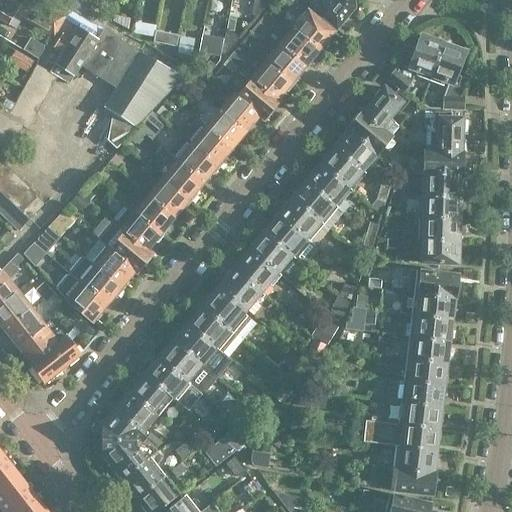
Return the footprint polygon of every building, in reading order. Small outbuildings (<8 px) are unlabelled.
[(31,0),(0,0),(0,19),(8,25),(8,24),(14,28),(20,18),(52,37),(67,12),(48,0),(44,7),(31,0)] [(270,2),(257,0),(254,0),(254,3),(251,15),(258,17),(270,2)] [(321,0),(323,10),(327,14),(323,19),(336,30),(354,9),(352,0),(321,0)] [(101,20),(83,10),(79,17),(96,27),(101,20)] [(307,11),(293,29),(321,52),(326,46),(326,43),(333,33),(307,11)] [(260,20),(255,26),(265,35),(270,28),(260,20)] [(135,22),(133,34),(144,36),(146,25),(135,22)] [(265,35),(255,26),(250,32),(260,41),(265,35)] [(62,35),(58,42),(85,59),(97,41),(78,28),(70,40),(62,35)] [(315,59),(321,52),(293,29),(279,46),(305,68),(312,59),(315,59)] [(153,42),(175,47),(177,36),(155,31),(153,42)] [(97,41),(85,59),(80,67),(116,90),(103,109),(112,114),(107,140),(106,141),(115,150),(127,137),(135,129),(144,119),(183,78),(103,32),(97,41)] [(224,34),(218,63),(238,39),(234,36),(224,34)] [(398,70),(397,73),(411,84),(415,72),(430,78),(443,44),(441,44),(440,41),(434,39),(431,40),(425,38),(424,40),(422,39),(420,45),(418,44),(414,55),(403,51),(396,69),(398,70)] [(37,59),(44,48),(29,39),(22,50),(37,59)] [(85,59),(58,42),(53,48),(62,54),(49,73),(56,78),(68,85),(80,67),(85,59)] [(444,45),(443,44),(430,78),(447,84),(442,97),(442,110),(462,110),(462,97),(460,97),(466,80),(455,76),(461,60),(459,60),(461,54),(460,53),(460,51),(454,49),(453,46),(446,44),(444,45)] [(297,76),(305,68),(279,46),(265,63),(293,86),(298,80),(297,76)] [(26,72),(32,62),(15,52),(9,62),(26,72)] [(233,52),(227,59),(237,68),(243,61),(233,52)] [(222,65),(222,66),(233,74),(237,68),(227,59),(222,65)] [(265,63),(251,79),(277,101),(284,92),(287,93),(293,86),(265,63)] [(50,88),(56,78),(49,73),(36,66),(30,77),(50,88)] [(403,93),(411,84),(397,73),(395,71),(388,80),(403,93)] [(194,72),(185,82),(193,89),(202,78),(194,72)] [(24,87),(45,99),(50,88),(30,77),(24,87)] [(280,103),(277,101),(251,79),(236,97),(259,117),(258,117),(264,122),(266,120),(268,118),(272,114),(273,111),(280,103)] [(39,109),(45,99),(24,87),(18,98),(39,109)] [(170,99),(170,100),(177,104),(184,94),(178,89),(170,99)] [(380,130),(380,129),(395,111),(399,114),(409,103),(396,92),(392,96),(384,89),(382,91),(379,92),(374,97),(374,100),(362,115),(380,130)] [(231,96),(219,112),(247,135),(252,129),(251,125),(258,117),(259,117),(236,97),(234,99),(231,96)] [(33,120),(39,109),(18,98),(14,105),(12,108),(33,120)] [(10,114),(12,108),(14,105),(6,100),(1,109),(10,114)] [(247,135),(219,112),(211,105),(197,122),(231,150),(238,141),(241,142),(247,135)] [(155,113),(156,114),(163,120),(168,113),(161,107),(155,113)] [(0,162),(2,163),(22,127),(7,119),(10,114),(1,109),(0,108),(0,162)] [(27,130),(33,120),(12,108),(10,114),(7,119),(22,127),(27,130)] [(460,154),(461,154),(461,134),(463,132),(464,125),(462,123),(462,120),(450,119),(451,113),(424,112),(423,127),(425,128),(425,153),(428,153),(460,154)] [(347,132),(348,132),(375,155),(382,147),(379,145),(388,136),(380,129),(380,130),(362,115),(362,114),(360,116),(357,116),(353,121),(353,124),(347,132)] [(152,126),(144,119),(135,129),(143,136),(152,126)] [(181,138),(219,169),(224,162),(223,159),(231,150),(197,122),(195,121),(181,138)] [(134,145),(143,136),(135,129),(127,137),(134,145)] [(339,142),(334,149),(365,175),(371,167),(368,164),(375,155),(348,132),(347,132),(347,133),(344,133),(339,139),(339,142)] [(213,175),(219,169),(181,138),(167,155),(176,162),(203,184),(210,175),(213,175)] [(321,165),(320,166),(347,189),(355,179),(359,182),(365,175),(334,149),(328,156),(325,156),(320,162),(321,165)] [(461,154),(460,154),(428,153),(427,165),(424,165),(424,175),(460,176),(460,177),(461,177),(461,167),(463,165),(463,158),(461,156),(461,154)] [(114,156),(108,163),(118,171),(124,164),(114,156)] [(394,172),(397,169),(402,163),(395,157),(387,166),(394,172)] [(195,193),(203,184),(176,162),(162,179),(190,203),(196,196),(195,193)] [(0,183),(11,172),(2,163),(0,165),(0,183)] [(408,163),(402,163),(397,169),(398,170),(398,175),(408,175),(408,163)] [(311,175),(306,182),(337,208),(343,201),(340,198),(347,189),(320,166),(319,167),(316,167),(311,172),(311,175)] [(20,181),(11,172),(0,183),(0,194),(3,198),(20,181)] [(460,178),(460,177),(460,176),(424,175),(423,187),(419,187),(419,197),(459,198),(460,189),(462,187),(462,180),(460,178)] [(185,209),(190,203),(162,179),(148,196),(174,218),(182,209),(185,209)] [(383,179),(379,190),(388,192),(391,181),(383,179)] [(20,181),(3,198),(11,206),(28,189),(20,181)] [(337,208),(306,182),(300,189),(297,190),(292,195),(293,198),(292,199),(327,229),(329,230),(343,213),(337,208)] [(396,182),(392,194),(401,196),(405,185),(396,182)] [(36,197),(28,189),(11,206),(19,214),(20,213),(36,197)] [(86,190),(81,196),(88,203),(94,197),(86,190)] [(385,204),(388,192),(379,190),(376,201),(385,204)] [(89,204),(81,196),(78,194),(71,202),(82,212),(89,204)] [(398,208),(401,196),(392,194),(389,205),(398,208)] [(148,196),(134,213),(162,236),(168,230),(167,227),(174,218),(148,196)] [(36,197),(20,213),(28,221),(44,205),(36,197)] [(459,207),(459,198),(419,197),(418,207),(423,207),(423,219),(459,220),(459,219),(461,216),(461,210),(459,207)] [(329,230),(327,229),(292,199),(291,200),(288,201),(283,206),(283,209),(277,216),(305,240),(317,250),(332,233),(329,230)] [(162,236),(134,213),(126,206),(112,223),(146,252),(147,251),(154,243),(157,243),(162,236)] [(47,228),(60,239),(60,238),(74,222),(63,211),(47,228)] [(297,249),(305,240),(277,216),(277,217),(274,218),(269,223),(269,226),(263,233),(291,257),(294,260),(301,266),(308,258),(297,249)] [(459,222),(459,220),(423,219),(422,231),(418,231),(418,241),(458,242),(458,233),(461,231),(461,224),(459,222)] [(146,252),(112,223),(97,241),(134,272),(137,274),(143,266),(146,265),(149,260),(150,258),(152,256),(147,251),(146,252)] [(375,237),(378,226),(369,223),(366,235),(375,237)] [(46,254),(60,239),(47,228),(34,243),(42,250),(46,254)] [(391,231),(391,240),(402,241),(403,231),(391,231)] [(0,241),(6,247),(13,239),(7,233),(0,240),(0,241)] [(249,250),(280,276),(294,260),(291,257),(263,233),(262,234),(260,235),(255,240),(255,243),(249,250)] [(375,237),(366,235),(363,246),(371,249),(375,237)] [(127,281),(134,272),(97,241),(83,258),(122,290),(128,284),(127,281)] [(458,251),(458,242),(418,241),(417,251),(422,251),(421,264),(457,265),(457,263),(460,260),(460,253),(458,251)] [(42,250),(34,243),(33,243),(24,254),(32,263),(42,250)] [(401,243),(385,243),(385,252),(401,252),(401,243)] [(233,270),(232,271),(260,294),(260,293),(268,284),(271,287),(280,276),(249,250),(240,261),(237,261),(233,267),(233,270)] [(0,305),(17,292),(8,281),(19,273),(14,269),(23,260),(17,254),(0,272),(0,271),(0,305)] [(70,274),(107,305),(114,297),(117,297),(122,290),(83,258),(70,274)] [(346,273),(352,279),(358,273),(352,267),(346,273)] [(219,287),(218,288),(245,311),(253,301),(257,304),(264,296),(260,293),(260,294),(232,271),(226,278),(223,278),(219,284),(219,287)] [(419,283),(418,294),(454,299),(455,299),(455,297),(457,295),(458,288),(456,286),(457,276),(416,272),(415,282),(419,283)] [(100,313),(107,305),(70,274),(56,291),(66,301),(92,323),(93,321),(97,321),(101,316),(100,313)] [(381,280),(368,278),(367,287),(380,289),(381,280)] [(35,291),(41,297),(49,288),(44,282),(35,291)] [(351,288),(343,284),(338,295),(346,299),(351,288)] [(55,294),(49,288),(41,297),(46,302),(55,294)] [(243,314),(245,311),(218,288),(209,298),(206,299),(201,304),(202,307),(201,308),(241,342),(255,324),(243,314)] [(398,293),(383,291),(382,300),(397,302),(398,293)] [(0,325),(4,331),(31,309),(17,292),(0,305),(0,325)] [(399,314),(411,316),(451,320),(451,319),(454,317),(454,310),(453,308),(454,299),(418,294),(414,293),(414,294),(402,292),(399,314)] [(348,304),(337,296),(330,311),(342,319),(348,304)] [(354,307),(366,309),(368,297),(356,296),(354,307)] [(227,359),(241,342),(201,308),(195,315),(192,316),(187,321),(187,324),(187,325),(227,359)] [(345,322),(345,330),(362,331),(365,309),(352,308),(351,323),(345,322)] [(10,343),(15,349),(44,327),(31,309),(4,331),(11,340),(10,343)] [(396,314),(380,312),(379,321),(395,323),(396,314)] [(81,319),(75,314),(67,323),(73,328),(81,319)] [(414,326),(413,338),(449,342),(449,340),(451,339),(452,332),(450,330),(451,320),(411,316),(410,326),(414,326)] [(310,336),(311,337),(327,346),(337,328),(321,318),(310,336)] [(98,334),(81,319),(73,328),(91,343),(98,334)] [(24,356),(31,364),(31,365),(58,344),(58,343),(66,337),(61,332),(53,338),(47,330),(51,327),(48,324),(44,327),(15,349),(21,356),(24,356)] [(173,341),(173,342),(216,378),(230,361),(227,359),(187,325),(181,332),(178,333),(173,338),(173,341)] [(393,336),(378,334),(377,343),(392,345),(393,336)] [(80,355),(66,337),(58,343),(58,344),(31,365),(31,364),(29,366),(43,384),(80,355)] [(412,348),(410,359),(410,360),(446,364),(446,362),(448,361),(449,354),(448,351),(449,342),(413,338),(408,337),(407,348),(412,348)] [(327,347),(313,341),(305,359),(319,366),(327,347)] [(202,395),(216,378),(173,342),(166,349),(163,350),(159,355),(159,358),(158,359),(186,382),(190,385),(202,395)] [(391,358),(375,356),(374,365),(390,367),(391,358)] [(186,382),(158,359),(152,366),(149,367),(144,373),(144,376),(144,377),(172,399),(180,390),(183,393),(190,385),(186,382)] [(409,370),(408,382),(443,386),(444,384),(446,383),(447,376),(445,373),(446,364),(410,360),(410,359),(406,359),(405,369),(409,370)] [(300,361),(285,377),(296,388),(311,372),(300,361)] [(157,417),(172,399),(144,377),(143,377),(140,378),(136,383),(136,386),(129,394),(157,417)] [(316,378),(314,393),(333,396),(335,380),(316,378)] [(401,404),(405,404),(441,408),(442,399),(444,397),(445,390),(443,388),(443,386),(408,382),(392,380),(390,394),(388,393),(387,401),(401,403),(401,404)] [(280,402),(291,390),(284,384),(273,396),(280,402)] [(370,401),(385,403),(387,393),(371,391),(370,401)] [(325,409),(327,395),(314,393),(307,392),(306,407),(325,409)] [(142,435),(157,417),(129,394),(128,395),(125,396),(121,401),(121,404),(115,412),(142,435)] [(398,426),(402,426),(438,430),(439,420),(442,419),(442,412),(441,410),(441,408),(405,404),(404,416),(399,415),(398,426)] [(248,422),(256,412),(247,405),(233,421),(235,423),(235,424),(253,438),(258,431),(255,429),(248,422)] [(101,428),(101,441),(136,442),(142,444),(147,439),(146,439),(142,435),(115,412),(113,414),(112,413),(103,424),(101,428)] [(384,414),(369,412),(367,422),(383,423),(384,414)] [(438,431),(438,430),(402,426),(401,437),(397,437),(395,447),(400,448),(400,447),(436,452),(437,442),(439,440),(440,434),(438,431)] [(150,434),(146,439),(147,439),(158,447),(162,443),(150,434)] [(382,436),(366,435),(365,444),(380,445),(382,436)] [(222,440),(205,454),(215,468),(236,452),(222,440)] [(142,445),(142,444),(136,442),(101,441),(101,454),(103,459),(112,470),(121,480),(149,458),(150,459),(157,453),(155,450),(142,445)] [(191,443),(181,451),(186,457),(196,450),(191,443)] [(393,469),(397,470),(397,469),(433,473),(434,464),(436,462),(437,456),(435,453),(436,452),(400,447),(400,448),(398,459),(394,459),(393,469)] [(265,468),(268,454),(268,453),(252,450),(250,462),(252,466),(265,468)] [(379,458),(363,456),(362,465),(378,467),(379,458)] [(0,489),(18,476),(5,458),(0,462),(0,489)] [(164,477),(150,459),(149,458),(121,480),(128,489),(127,492),(132,498),(135,498),(136,499),(164,477)] [(234,458),(226,464),(237,478),(245,472),(234,458)] [(434,473),(433,473),(397,469),(397,470),(396,481),(392,481),(390,491),(431,496),(432,486),(435,484),(435,478),(434,475),(434,473)] [(0,508),(2,511),(0,511),(6,511),(31,492),(18,476),(0,489),(0,508)] [(158,511),(179,496),(164,477),(136,499),(142,507),(142,510),(143,511),(158,511)] [(377,478),(361,477),(360,486),(376,488),(377,478)] [(243,488),(253,501),(263,493),(253,480),(243,488)] [(375,494),(359,490),(357,499),(373,503),(375,494)] [(42,511),(45,510),(31,492),(6,511),(42,511)] [(288,511),(309,511),(311,502),(274,493),(288,511)] [(391,507),(390,511),(428,511),(430,505),(390,495),(387,506),(391,507)] [(197,511),(185,496),(165,511),(197,511)]
